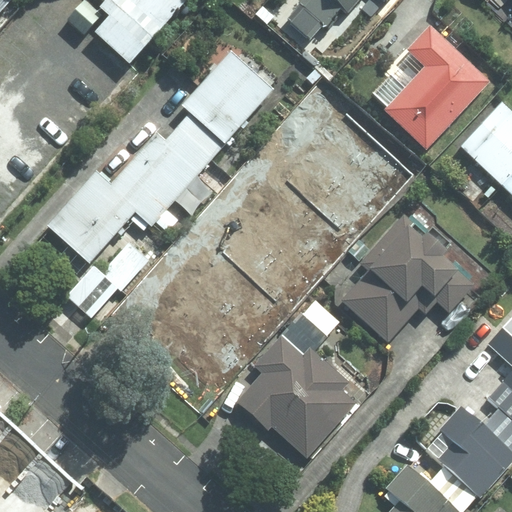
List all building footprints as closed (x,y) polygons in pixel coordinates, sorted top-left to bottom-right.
[(0,0),(0,16),(15,0),(0,0)] [(87,35),(130,71),(188,0),(86,0),(104,14),(87,35)] [(294,0),(280,15),(316,48),(361,0),(378,0),(388,9),(397,0),(294,0)] [(491,82),(431,31),(411,56),(425,68),(385,115),(430,153),(491,82)] [(45,227),(90,265),(134,215),(153,232),(277,92),(231,52),(113,186),(95,170),(45,227)] [(347,122),(319,95),(288,127),(316,154),(347,122)] [(511,115),(500,104),(458,148),(511,199),(511,115)] [(340,221),(300,183),(176,312),(217,352),(295,270),(312,287),(324,274),(306,257),(340,221)] [(410,222),(340,303),(387,344),(431,294),(456,315),(482,284),(410,222)] [(150,263),(129,243),(98,275),(118,295),(150,263)] [(317,303),(228,403),(300,466),(364,394),(319,355),(344,327),(317,303)] [(511,323),(489,352),(511,371),(491,397),(502,406),(482,431),(456,410),(438,431),(457,447),(423,489),(398,468),(378,493),(396,507),(391,511),(471,511),(511,463),(511,323)] [(216,356),(182,333),(171,348),(206,372),(216,356)]
